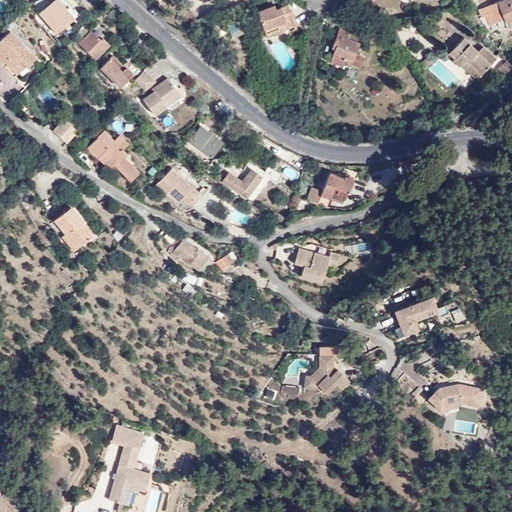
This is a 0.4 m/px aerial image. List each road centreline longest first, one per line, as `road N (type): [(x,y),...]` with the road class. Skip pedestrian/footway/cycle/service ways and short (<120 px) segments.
road 1 (residential): [(438,165),(355,217),(217,242),(119,198),(0,106)]
road 2 (tertiary): [(465,136),(388,151),(300,144),(121,0)]
